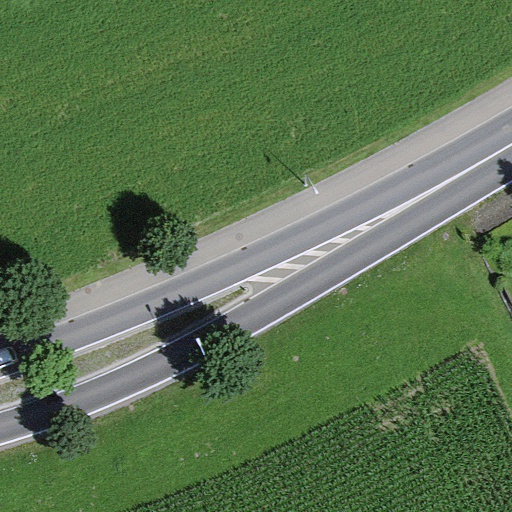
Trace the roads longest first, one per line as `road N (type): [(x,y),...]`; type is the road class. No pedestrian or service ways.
road 1 (primary): [(0,424),(204,346),(338,246)]
road 2 (primary): [(338,246),(0,362)]
road 3 (primary): [(338,246),(511,141)]
